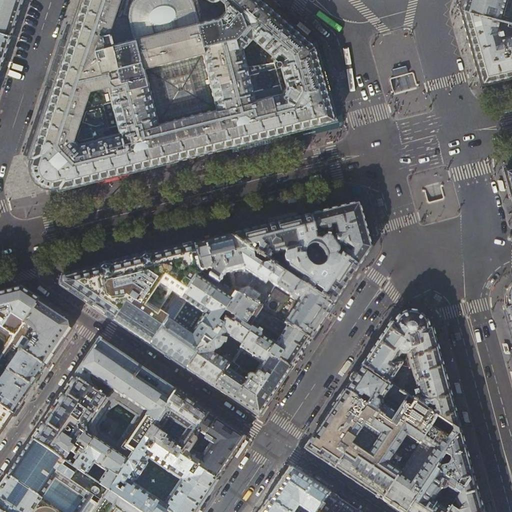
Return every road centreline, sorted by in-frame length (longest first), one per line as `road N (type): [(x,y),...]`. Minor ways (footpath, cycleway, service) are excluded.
road 1 (primary): [(376,150),(4,245)]
road 2 (tertiary): [(273,442),(405,266)]
road 3 (residential): [(93,322),(273,442)]
road 4 (secondary): [(464,303),(511,477)]
road 5 (residential): [(0,459),(93,322)]
road 6 (secondary): [(50,0),(0,155)]
road 7 (secondary): [(464,131),(428,3)]
road 8 (secondary): [(337,25),(376,150)]
road 9 (residential): [(273,442),(376,511)]
